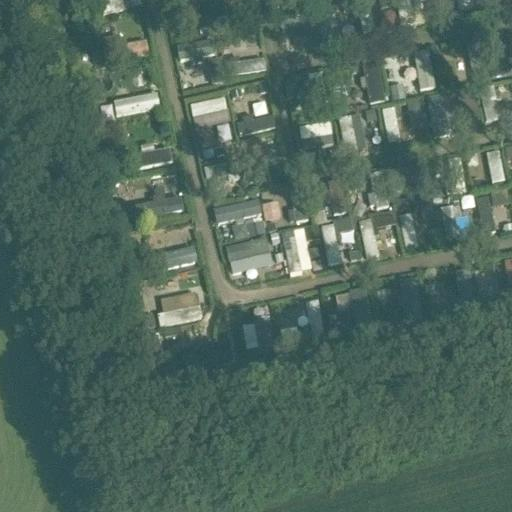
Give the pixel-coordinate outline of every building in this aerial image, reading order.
[(120,0),(95,6),(98,18),(141,8),(139,0),(120,0)] [(164,0),(166,12),(206,3),(205,0),(164,0)] [(380,12),(390,10),(387,0),(384,0),(377,1),(380,12)] [(408,0),(407,0),(396,2),(401,30),(413,28),(408,0)] [(454,21),(450,0),(435,0),(440,24),(454,21)] [(488,0),(475,0),(478,15),(491,13),(488,0)] [(368,5),(355,7),(361,38),(373,36),(370,18),(376,17),(374,6),(368,7),(368,5)] [(310,30),(308,14),(282,18),(284,33),(310,30)] [(211,22),(214,36),(256,29),(253,15),(211,22)] [(332,29),(337,28),(335,16),(318,19),(323,49),(335,47),(332,29)] [(317,49),(316,39),(307,41),(309,51),(317,49)] [(214,57),(211,43),(176,50),(179,64),(214,57)] [(104,66),(148,58),(145,44),(121,48),(101,52),(104,66)] [(471,68),(466,69),(469,84),(486,80),(478,44),(466,47),(471,68)] [(420,78),(414,79),(416,88),(421,88),(423,101),(436,98),(428,55),(416,57),(420,78)] [(224,68),(226,80),(265,74),(263,62),(224,68)] [(376,63),(360,66),(368,107),(383,104),(376,63)] [(312,89),(305,91),(308,102),(314,101),(316,111),(328,109),(321,75),(309,78),(306,79),(307,87),(311,87),(312,89)] [(228,110),(253,107),(249,82),(225,85),(228,110)] [(106,94),(108,106),(149,97),(146,85),(106,94)] [(260,97),(267,95),(266,86),(258,87),(260,97)] [(404,102),(402,88),(390,90),(393,104),(404,102)] [(492,89),(478,92),(485,125),(499,122),(495,103),(500,102),(498,93),(493,94),(492,89)] [(460,96),(462,110),(477,107),(474,93),(460,96)] [(159,111),(156,97),(113,105),(115,119),(159,111)] [(440,99),(425,102),(433,141),(448,138),(440,99)] [(224,102),(190,109),(194,131),(230,124),(228,113),(226,113),(224,102)] [(419,104),(406,106),(409,119),(422,116),(419,104)] [(374,112),(365,114),(367,125),(377,123),(375,114),(375,112),(374,112)] [(387,112),(375,114),(377,123),(382,149),(393,146),(389,126),(395,125),(393,112),(387,114),(387,112)] [(242,126),(236,128),(239,140),(275,132),(272,119),(253,124),(252,118),(241,121),(242,126)] [(338,122),(344,156),(366,152),(359,118),(338,122)] [(329,126),(299,130),(302,153),(332,148),(329,126)] [(218,129),(196,133),(198,144),(220,139),(218,129)] [(146,142),(148,153),(163,150),(161,139),(146,142)] [(259,143),(243,147),(249,179),(266,175),(259,143)] [(125,161),(128,174),(172,166),(169,153),(154,156),(142,158),(125,161)] [(498,155),(486,157),(491,186),(504,184),(498,155)] [(465,194),(459,161),(446,164),(453,197),(465,194)] [(240,176),(237,164),(203,171),(206,183),(240,176)] [(427,202),(420,168),(408,170),(415,204),(427,202)] [(364,170),(350,172),(352,188),(360,187),(362,198),(369,197),(364,170)] [(385,174),(387,185),(400,182),(398,172),(385,174)] [(368,201),(370,210),(375,209),(376,212),(387,210),(381,175),(369,178),(373,200),(368,201)] [(330,195),(323,196),(324,203),(331,201),(334,218),(347,216),(341,184),(328,186),(330,195)] [(308,224),(302,191),(290,193),(293,213),(287,214),(289,226),(295,224),(296,226),(308,224)] [(206,197),(207,208),(236,205),(235,194),(206,197)] [(165,204),(153,206),(130,210),(132,224),(183,215),(181,201),(165,204)] [(483,238),(495,236),(488,201),(476,203),(483,238)] [(214,213),(217,228),(261,218),(257,203),(214,213)] [(357,206),(352,217),(361,221),(366,209),(357,206)] [(452,210),(440,212),(446,243),(458,240),(452,210)] [(417,251),(413,230),(418,229),(416,220),(411,221),(410,218),(398,220),(405,253),(417,251)] [(244,225),(248,240),(265,237),(262,221),(244,225)] [(370,223),(358,226),(366,261),(378,259),(374,240),(370,223)] [(276,234),(275,226),(266,227),(267,235),(276,234)] [(328,270),(340,267),(337,248),(333,229),(321,231),(328,270)] [(316,231),(303,233),(306,245),(318,243),(316,231)] [(225,254),(248,249),(244,232),(221,237),(225,254)] [(303,233),(281,238),(289,277),(311,272),(306,245),(303,233)] [(426,236),(429,249),(441,246),(438,233),(426,236)] [(153,261),(157,275),(196,265),(192,251),(153,261)] [(359,254),(349,256),(350,264),(360,262),(359,254)] [(511,310),(511,264),(505,266),(509,294),(503,295),(505,307),(511,306),(511,310)] [(161,274),(163,290),(188,287),(186,272),(161,274)] [(458,297),(450,298),(451,305),(454,304),(454,309),(460,308),(461,320),(475,317),(471,295),(475,294),(474,290),(471,290),(468,274),(455,276),(458,297)] [(401,301),(396,301),(398,313),(402,312),(405,331),(422,329),(416,282),(399,284),(401,301)] [(347,321),(345,324),(346,330),(349,331),(349,334),(356,333),(357,338),(371,335),(362,292),(348,295),(351,312),(345,313),(347,321)] [(150,298),(151,313),(193,311),(192,295),(150,298)] [(317,305),(305,307),(309,329),(303,330),(305,343),(323,340),(317,305)] [(201,322),(199,310),(197,311),(162,317),(157,318),(159,330),(201,322)] [(489,319),(492,332),(508,329),(506,316),(489,319)] [(262,373),(276,370),(268,322),(253,324),(262,373)] [(477,335),(475,325),(465,327),(467,336),(477,335)] [(439,331),(441,344),(457,341),(455,328),(439,331)] [(400,350),(398,337),(383,339),(385,352),(400,350)] [(194,387),(184,389),(188,404),(223,395),(211,347),(200,349),(205,372),(208,383),(194,387)] [(298,375),(313,373),(312,362),(297,365),(298,375)]
